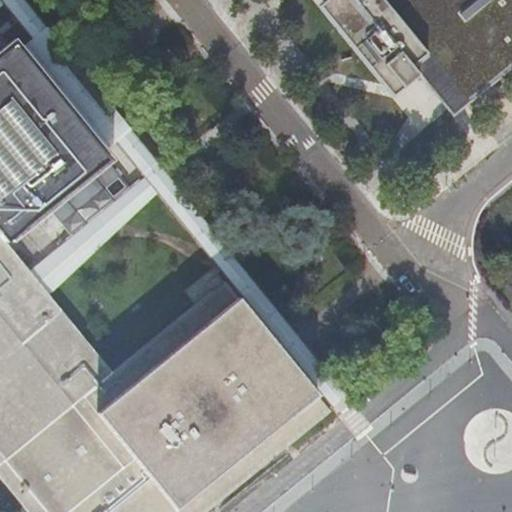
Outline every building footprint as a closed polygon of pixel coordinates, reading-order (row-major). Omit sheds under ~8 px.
[(0,0),(0,7),(3,11),(31,45),(47,32),(20,0),(0,0)] [(460,92),(461,93),(470,86),(471,87),(503,61),(494,50),(511,35),(511,0),(332,0),(402,85),(418,72),(418,71),(432,60),(459,93),(460,92)] [(47,32),(31,45),(26,51),(56,88),(109,152),(114,147),(131,132),(113,111),(104,118),(59,64),(68,58),(47,32)] [(0,229),(8,239),(24,226),(27,229),(53,207),(71,229),(115,193),(97,171),(113,158),(109,152),(56,88),(26,51),(17,40),(0,54),(0,229)] [(344,398),(131,132),(114,147),(141,180),(157,199),(227,277),(244,298),(273,333),(322,394),(333,407),(339,402),(344,398)] [(36,272),(56,297),(157,199),(141,180),(36,272)] [(0,472),(32,511),(204,511),(333,407),(322,394),(273,333),(244,298),(227,277),(215,287),(215,286),(115,368),(56,297),(36,272),(8,239),(0,229),(0,472)]
